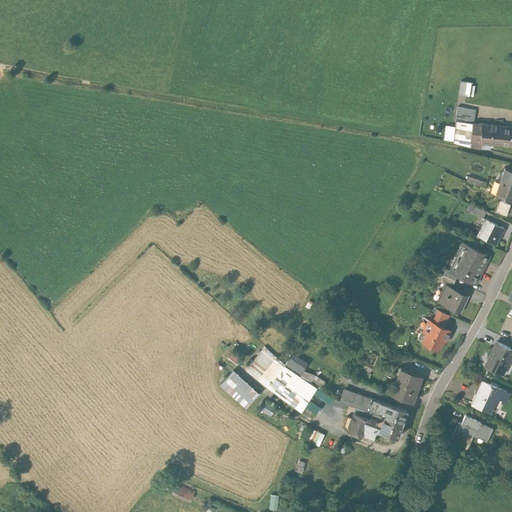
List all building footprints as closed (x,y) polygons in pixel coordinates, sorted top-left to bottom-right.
[(460,81),(458,93),(469,95),(471,83),(460,81)] [(453,141),(471,146),(473,122),(474,110),(457,108),(455,126),(453,141)] [(471,146),(482,148),(483,142),(481,142),(483,123),(473,122),(471,146)] [(511,126),(483,123),(481,142),(483,142),(511,145),(511,126)] [(444,140),(453,141),(455,126),(446,125),(444,140)] [(511,169),(505,167),(501,180),(511,184),(511,169)] [(511,198),(511,184),(501,180),(496,193),(511,198)] [(510,204),(499,200),(495,211),(507,215),(510,204)] [(475,207),(472,212),(483,218),(486,212),(475,207)] [(503,228),(485,219),(477,235),(495,244),(503,228)] [(475,284),(489,256),(463,242),(449,271),(457,275),(475,284)] [(445,269),(443,274),(455,280),(457,275),(449,271),(445,269)] [(451,287),(455,280),(443,274),(439,281),(445,284),(451,287)] [(451,287),(445,284),(437,300),(460,312),(468,295),(451,287)] [(438,309),(433,320),(443,325),(449,315),(438,309)] [(433,320),(429,318),(422,331),(425,332),(421,340),(438,348),(442,340),(446,341),(452,330),(443,325),(433,320)] [(502,374),(511,354),(511,349),(496,341),(484,365),(502,374)] [(245,369),(301,409),(313,391),(329,401),(332,396),(321,389),(301,375),(285,365),(264,345),(245,369)] [(292,352),(286,362),(301,372),(307,362),(292,352)] [(422,375),(400,367),(391,393),(412,401),(422,375)] [(220,384),(246,407),(259,393),(233,370),(220,384)] [(304,370),(301,375),(321,389),(326,381),(315,373),(304,370)] [(506,392),(481,380),(471,402),(489,411),(496,397),(502,400),(506,392)] [(372,411),(384,415),(402,422),(407,408),(373,396),(372,398),(344,388),(339,400),(372,412),(372,411)] [(270,400),(264,407),(270,412),(276,405),(270,400)] [(376,428),(379,429),(382,421),(354,411),(349,426),(373,435),(376,428)] [(384,415),(382,421),(379,429),(397,436),(402,422),(384,415)] [(492,428),(464,415),(461,423),(459,426),(473,433),(486,439),(492,428)] [(466,448),(473,433),(459,426),(461,423),(458,421),(450,440),(466,448)] [(343,451),(346,443),(341,441),(338,449),(343,451)] [(295,470),(301,473),(305,462),(299,460),(295,470)] [(190,499),(194,490),(176,482),(172,491),(190,499)]
